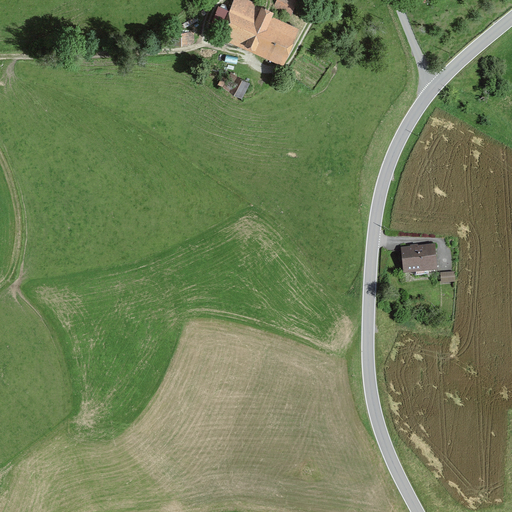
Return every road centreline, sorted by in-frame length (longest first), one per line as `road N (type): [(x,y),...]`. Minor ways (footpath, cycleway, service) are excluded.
road 1 (tertiary): [(430,92),(387,168),(367,325),(377,419),(417,511)]
road 2 (track): [(194,46),(228,46),(261,66),(284,66),(321,0)]
